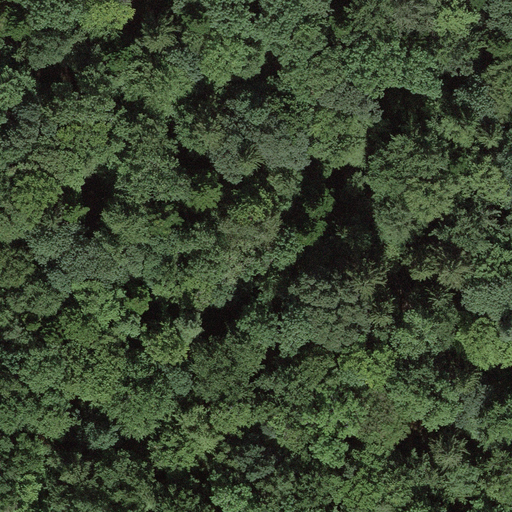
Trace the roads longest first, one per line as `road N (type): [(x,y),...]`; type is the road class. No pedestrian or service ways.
road 1 (track): [(508,511),(395,257),(253,0)]
road 2 (track): [(466,511),(311,387),(0,259)]
road 3 (track): [(307,87),(76,0)]
